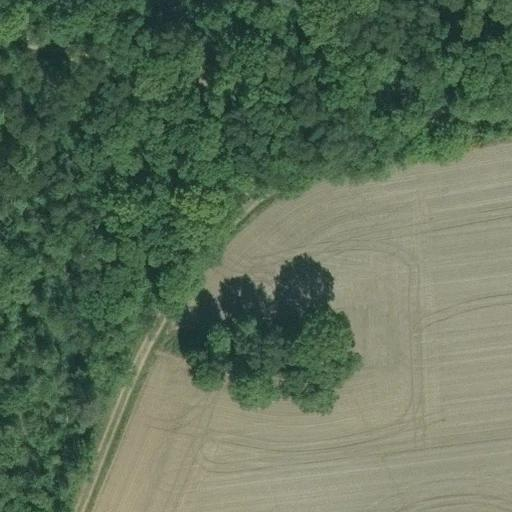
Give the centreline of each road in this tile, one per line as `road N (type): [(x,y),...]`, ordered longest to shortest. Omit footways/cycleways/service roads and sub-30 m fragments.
road 1 (track): [(78,511),(185,283),(246,201),(383,133),(511,113)]
road 2 (track): [(246,201),(228,177),(204,89),(180,71),(141,59),(0,44)]
